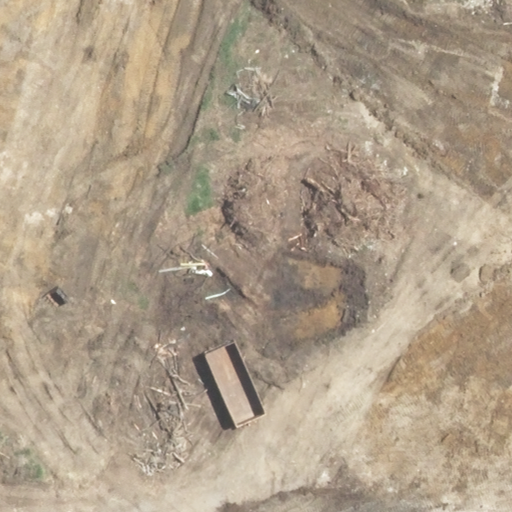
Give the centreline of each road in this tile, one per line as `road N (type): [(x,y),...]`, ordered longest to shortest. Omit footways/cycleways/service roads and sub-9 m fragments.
road 1 (residential): [(128,127),(511,246)]
road 2 (residential): [(128,127),(169,0)]
road 3 (residential): [(0,125),(128,127)]
